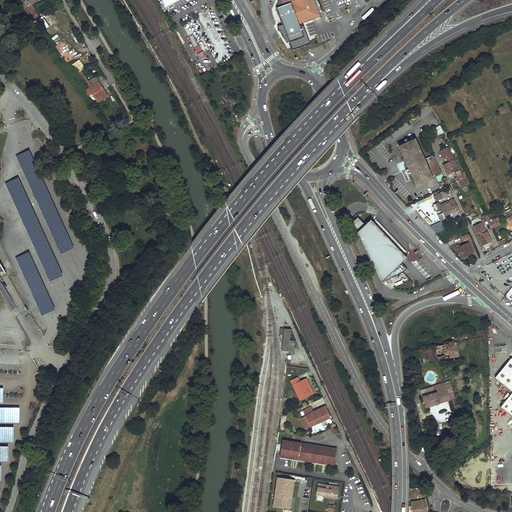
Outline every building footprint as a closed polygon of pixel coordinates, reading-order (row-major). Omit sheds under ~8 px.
[(292,2),(300,24),(315,18),(316,15),(320,13),(315,0),(278,0),(278,1),(283,3),(284,1),(287,3),(292,2)] [(24,8),(22,9),(28,16),(33,21),(39,18),(40,18),(38,15),(32,4),(24,8)] [(48,9),(38,15),(40,18),(50,12),(48,9)] [(189,37),(194,46),(198,44),(192,35),(189,37)] [(197,53),(202,49),(199,44),(193,47),(197,53)] [(80,69),(77,71),(83,80),(91,91),(98,102),(108,96),(99,81),(92,86),(89,82),(83,72),(82,72),(80,69)] [(92,86),(99,81),(96,77),(89,82),(92,86)] [(501,114),(506,110),(504,105),(498,109),(501,114)] [(443,132),(440,125),(433,128),(436,135),(443,132)] [(416,184),(432,178),(415,139),(399,145),(408,167),(411,173),(416,184)] [(74,248),(30,150),(16,156),(60,254),(74,248)] [(443,165),(448,174),(454,170),(458,168),(456,165),(457,164),(454,159),(443,165)] [(464,174),(454,178),(456,181),(457,181),(466,177),(464,172),(463,172),(464,174)] [(63,275),(19,177),(5,183),(49,281),(63,275)] [(457,181),(460,186),(469,182),(466,177),(457,181)] [(107,192),(109,196),(122,188),(121,185),(107,192)] [(122,188),(109,196),(110,197),(123,190),(122,188)] [(440,192),(434,194),(437,201),(442,198),(440,193),(440,192)] [(445,204),(449,213),(458,209),(456,204),(451,206),(450,202),(445,204)] [(449,213),(445,204),(441,206),(445,215),(449,213)] [(487,221),(491,228),(497,225),(500,224),(497,216),(494,218),(487,221)] [(359,218),(353,223),(381,283),(403,272),(407,269),(402,263),(365,225),(359,218)] [(374,223),(371,219),(365,225),(402,263),(407,258),(404,254),(407,252),(377,220),(374,223)] [(473,226),(482,245),(491,241),(487,231),(486,232),(481,222),(473,226)] [(497,242),(499,246),(503,244),(507,242),(505,238),(501,240),(497,242)] [(457,248),(462,257),(473,252),(468,243),(457,248)] [(56,310),(29,252),(15,258),(42,316),(56,310)] [(289,329),(279,328),(278,335),(282,336),(281,351),(287,351),(287,353),(289,340),(288,340),(289,329)] [(438,360),(459,355),(457,342),(435,347),(438,359),(438,360)] [(424,362),(438,359),(435,347),(421,350),(423,358),(424,362)] [(413,360),(423,358),(421,350),(412,352),(413,360)] [(511,359),(495,379),(511,392),(500,408),(511,417),(511,359)] [(298,376),(291,379),(301,399),(312,394),(307,382),(308,381),(306,377),(300,380),(298,376)] [(442,402),(450,400),(447,389),(452,387),(450,382),(450,381),(419,391),(421,397),(422,397),(426,408),(442,403),(442,402)] [(311,407),(303,411),(305,415),(311,427),(330,418),(325,406),(313,411),(311,407)] [(0,422),(20,423),(21,407),(0,407),(0,422)] [(311,427),(305,415),(300,417),(305,429),(311,427)] [(0,441),(15,442),(15,427),(0,426),(0,441)] [(337,448),(283,440),(280,456),(334,465),(337,448)] [(0,461),(8,462),(8,447),(0,446),(0,461)] [(295,480),(278,478),(274,506),(290,509),(295,480)] [(320,482),(319,482),(318,487),(317,487),(316,494),(343,498),(344,488),(320,484),(320,482)] [(412,511),(423,511),(428,511),(425,499),(419,500),(411,502),(412,511)]
